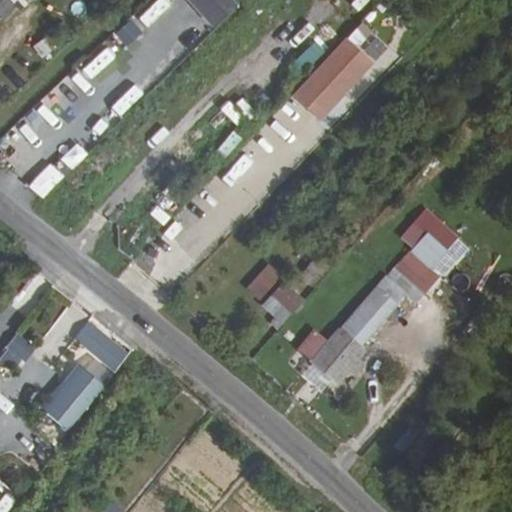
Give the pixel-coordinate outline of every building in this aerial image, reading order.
[(0,0),(0,21),(3,24),(30,0),(0,0)] [(164,0),(155,0),(138,19),(148,28),(170,5),(164,0)] [(184,0),(212,30),(239,5),(234,0),(184,0)] [(371,32),(364,25),(331,57),(306,82),(332,109),(373,64),(357,47),(371,32)] [(364,50),(373,59),(384,48),(376,39),(364,50)] [(297,78),(324,52),(315,42),(287,68),(297,78)] [(78,64),(67,73),(78,84),(88,75),(78,64)] [(332,109),(306,82),(293,96),(319,122),(332,109)] [(227,111),(237,127),(254,117),(244,101),(227,111)] [(17,145),(45,118),(35,108),(8,135),(17,145)] [(149,242),(146,249),(153,252),(156,244),(149,242)] [(244,289),(259,302),(283,277),(268,264),(244,289)] [(279,326),(303,300),(283,281),(259,307),(279,326)] [(93,317),(74,338),(113,373),(132,351),(93,317)] [(18,334),(0,353),(0,367),(9,375),(33,349),(18,334)] [(348,339),(328,362),(339,370),(359,348),(348,339)] [(336,374),(339,370),(328,362),(325,366),(336,374)] [(67,433),(105,387),(77,365),(40,410),(67,433)] [(0,486),(0,503),(5,506),(12,494),(0,486)] [(103,511),(123,511),(125,510),(110,501),(103,511)]
